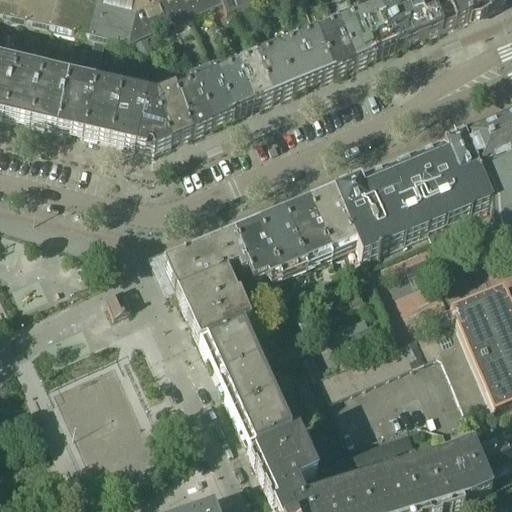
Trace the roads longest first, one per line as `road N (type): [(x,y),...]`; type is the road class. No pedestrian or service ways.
road 1 (residential): [(511,66),(168,216),(135,218),(0,184)]
road 2 (residential): [(171,362),(240,511)]
